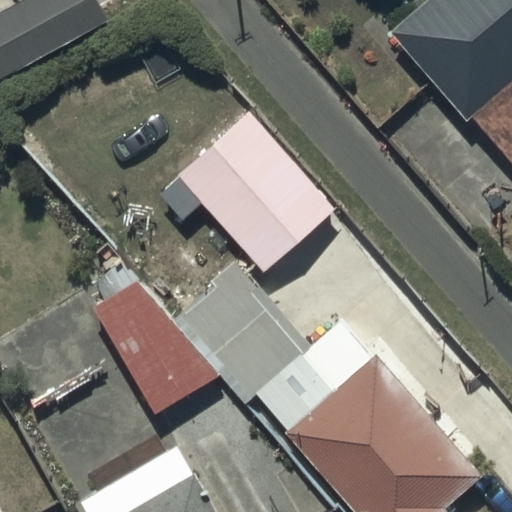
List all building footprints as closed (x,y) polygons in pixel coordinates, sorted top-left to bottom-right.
[(97,0),(9,0),(0,5),(0,70),(105,15),(97,0)] [(511,0),(412,0),(388,21),(467,114),(473,109),(511,155),(511,0)] [(242,102),(173,166),(261,260),(330,196),(242,102)] [(215,363),(175,311),(136,271),(93,295),(155,402),(217,366),(215,363)] [(329,384),(281,426),(357,511),(439,511),(447,506),(439,497),(479,462),(370,340),(365,345),(336,312),(297,347),(329,384)] [(224,511),(199,462),(102,511),(224,511)] [(9,511),(0,494),(0,511),(9,511)]
